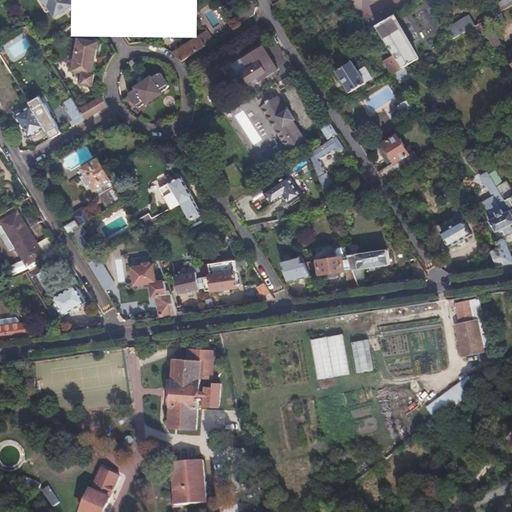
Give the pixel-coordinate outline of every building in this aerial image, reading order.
[(45,0),(51,8),(50,10),(54,17),(56,17),(60,14),(61,12),(74,4),(71,0),(45,0)] [(511,0),(505,0),(493,8),(496,14),(511,4),(511,0)] [(257,6),(253,1),(239,10),(246,21),(255,15),(257,6)] [(446,28),(453,39),(476,26),(469,14),(446,28)] [(419,59),(394,17),(377,27),(394,56),(402,69),(419,59)] [(492,34),(485,20),(479,24),(495,50),(501,47),(493,33),(492,34)] [(209,29),(200,35),(206,46),(216,40),(209,29)] [(200,35),(173,53),(177,56),(182,61),(206,46),(200,35)] [(98,42),(79,38),(72,72),(83,74),(81,85),(93,87),(95,76),(92,76),(98,42)] [(258,83),(279,69),(264,46),(244,58),(233,65),(240,76),(243,74),(249,83),(255,79),(258,83)] [(402,69),(394,56),(383,62),(389,71),(376,79),(379,83),(393,75),(402,69)] [(337,71),(350,92),(372,78),(365,67),(359,70),(353,61),(337,71)] [(128,87),(119,92),(132,112),(148,101),(151,102),(166,92),(166,90),(173,86),(173,82),(163,66),(158,65),(153,69),(150,68),(136,77),(135,81),(129,84),(128,87)] [(408,78),(402,69),(393,75),(399,83),(408,78)] [(79,109),(86,119),(97,112),(108,106),(106,99),(105,94),(79,109)] [(285,108),(283,104),(278,96),(274,98),(273,97),(266,101),(267,102),(261,106),(266,114),(288,150),(305,140),(293,122),(296,120),(287,106),(285,108)] [(70,121),(74,126),(86,119),(79,109),(72,97),(65,101),(69,109),(67,110),(73,119),(70,121)] [(414,108),(409,100),(397,107),(402,116),(414,108)] [(45,128),(52,139),(62,133),(54,119),(56,118),(52,112),(50,113),(44,103),(37,107),(35,104),(32,106),(45,128)] [(29,138),(45,128),(32,106),(16,116),(29,138)] [(329,141),(338,135),(330,122),(321,127),(329,141)] [(379,172),(384,179),(411,162),(417,159),(412,151),(409,152),(397,133),(382,143),(383,144),(381,145),(379,148),(379,152),(388,166),(379,172)] [(318,176),(324,192),(336,184),(320,159),(335,149),(338,153),(346,148),(338,135),(329,141),(309,154),(318,176)] [(158,138),(151,137),(150,145),(169,147),(172,152),(180,147),(174,137),(166,138),(158,138)] [(100,195),(109,209),(124,200),(116,185),(115,184),(113,181),(99,158),(83,168),(97,191),(100,195)] [(348,193),(367,181),(360,169),(342,180),(336,184),(324,192),(329,205),(348,193)] [(492,179),(488,173),(483,175),(492,190),(494,195),(498,202),(498,203),(501,209),(489,217),(498,233),(511,224),(511,212),(496,186),(492,179)] [(219,182),(233,204),(254,190),(249,181),(247,182),(246,181),(238,186),(232,186),(227,177),(219,182)] [(265,192),(273,206),(286,198),(290,205),(302,197),(289,177),(265,192)] [(137,221),(144,231),(179,209),(189,224),(203,215),(180,179),(159,192),(169,208),(151,219),(148,214),(137,221)] [(496,186),(511,212),(511,189),(506,180),(496,186)] [(66,227),(70,233),(82,225),(94,218),(88,207),(84,209),(82,206),(71,213),(75,221),(66,227)] [(203,215),(189,224),(194,233),(223,215),(217,206),(203,215)] [(2,222),(28,266),(43,257),(17,213),(2,222)] [(442,232),(450,247),(472,235),(464,220),(442,232)] [(89,265),(98,260),(102,258),(96,247),(91,250),(82,236),(87,233),(82,225),(70,233),(79,248),(89,265)] [(155,263),(161,261),(146,237),(141,240),(155,263)] [(505,265),(511,263),(511,255),(506,238),(496,242),(499,249),(505,265)] [(348,288),(361,286),(349,256),(349,255),(347,252),(345,246),(337,247),(334,251),(335,258),(319,261),(321,274),(329,273),(330,277),(338,276),(337,272),(346,271),(348,288)] [(361,286),(365,285),(363,268),(389,264),(386,249),(349,255),(349,256),(361,286)] [(483,268),(505,265),(499,249),(493,252),(495,261),(482,263),(483,268)] [(289,282),(313,276),(311,272),(306,265),(303,259),(301,256),(283,261),(289,282)] [(89,265),(105,292),(114,286),(98,260),(89,265)] [(207,289),(208,291),(239,286),(235,260),(201,265),(203,271),(204,277),(207,289)] [(24,261),(10,267),(14,276),(28,270),(24,261)] [(420,277),(428,276),(419,261),(412,266),(420,277)] [(311,263),(306,265),(311,272),(315,270),(311,263)] [(45,289),(52,284),(42,271),(36,276),(45,289)] [(180,294),(207,289),(204,277),(199,278),(198,272),(176,276),(180,294)] [(158,296),(162,316),(177,313),(173,293),(167,294),(165,282),(150,284),(153,297),(158,296)] [(257,296),(260,301),(275,299),(266,284),(257,289),(260,294),(257,296)] [(55,299),(65,316),(87,303),(77,286),(55,299)] [(456,303),(460,324),(474,322),(471,300),(456,303)] [(474,322),(460,324),(466,354),(480,352),(474,322)] [(0,340),(33,335),(25,323),(0,326),(0,340)] [(346,335),(313,341),(319,381),(352,375),(346,335)] [(371,340),(354,343),(358,373),(375,371),(371,340)] [(206,393),(200,393),(200,378),(212,378),(214,349),(188,348),(188,359),(174,358),(170,429),(198,431),(200,397),(206,397),(205,406),(220,407),(222,384),(214,384),(214,388),(206,388),(206,393)] [(426,406),(436,419),(479,389),(470,375),(426,406)] [(406,444),(427,427),(421,419),(412,426),(413,427),(400,437),(406,444)] [(174,464),(177,506),(209,503),(205,462),(174,464)] [(83,511),(104,511),(121,477),(103,469),(83,511)]
